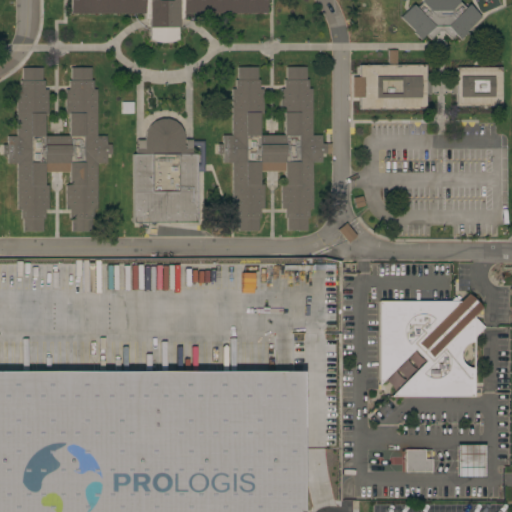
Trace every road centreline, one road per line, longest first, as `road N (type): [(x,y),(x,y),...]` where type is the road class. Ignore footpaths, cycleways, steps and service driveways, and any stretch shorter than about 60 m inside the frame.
road 1 (residential): [(341,213),(307,247),(0,247),(14,60),(29,32),(29,0)]
road 2 (residential): [(341,213),(338,25),(324,0)]
road 3 (residential): [(346,258),(373,249),(511,252)]
